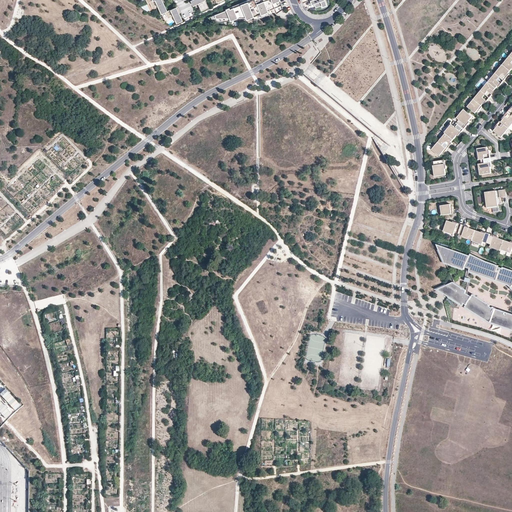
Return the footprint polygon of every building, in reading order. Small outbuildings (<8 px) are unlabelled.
[(165,3),(164,0),(154,0),(150,2),(153,9),(158,6),(164,4),(165,3)] [(204,0),(196,0),(198,3),(201,10),(207,7),(204,0)] [(277,14),(274,8),(281,5),(279,0),(262,0),(263,1),(258,3),(256,0),(251,0),(208,17),(212,22),(230,21),(242,19),(255,20),(269,15),(277,14)] [(167,11),(164,4),(158,6),(162,14),(165,12),(167,11)] [(283,9),(281,5),(274,8),(277,14),(283,9)] [(180,11),(177,6),(167,11),(165,12),(168,18),(172,16),(178,14),(180,13),(180,11)] [(178,14),(172,16),(175,23),(181,20),(178,14)] [(511,70),(511,57),(509,56),(507,59),(508,60),(503,65),(511,71),(511,70)] [(507,78),(506,77),(511,71),(503,65),(499,70),(498,69),(495,73),(505,81),(507,78)] [(501,84),(501,85),(505,81),(495,73),(492,76),(493,77),(489,82),(496,89),(501,84)] [(493,95),(492,94),(496,89),(489,82),(484,88),(483,87),(481,90),(490,98),(493,95)] [(486,101),(487,102),(490,98),(481,90),(478,94),(479,94),(474,100),(482,106),(486,101)] [(479,109),(480,110),(483,107),(482,106),(474,100),(473,99),(471,102),(472,103),(468,107),(476,114),(479,109)] [(468,121),(469,122),(473,117),(464,110),(459,116),(460,116),(458,119),(459,120),(457,123),(464,129),(467,126),(466,125),(465,124),(468,121)] [(511,125),(511,116),(508,113),(505,116),(506,117),(501,122),(509,129),(511,125)] [(506,132),(507,133),(510,130),(509,129),(501,122),(500,122),(498,125),(499,126),(494,131),(502,137),(506,132)] [(460,132),(461,133),(464,129),(457,123),(454,126),(453,125),(451,128),(450,127),(445,133),(446,134),(454,140),(458,135),(457,134),(459,131),(460,132)] [(450,146),(449,145),(454,140),(446,134),(441,139),(440,138),(438,141),(447,149),(450,146)] [(444,152),(445,153),(447,149),(438,141),(435,145),(436,145),(432,150),(440,156),(444,152)] [(490,154),(489,154),(487,147),(478,149),(479,156),(477,156),(478,160),(490,158),(490,154)] [(491,163),(490,158),(478,160),(481,160),(482,164),(480,164),(480,167),(479,167),(480,175),(492,173),(491,167),(489,167),(489,163),(491,163)] [(444,164),(446,164),(445,160),(434,162),(434,166),(435,169),(434,169),(435,177),(446,175),(445,169),(444,169),(443,165),(444,164)] [(499,208),(497,191),(485,193),(487,207),(493,206),(493,209),(499,208)] [(451,210),(450,204),(440,206),(441,211),(440,212),(441,216),(453,214),(452,210),(451,210)] [(459,233),(462,224),(458,223),(457,225),(453,224),(453,223),(447,221),(444,231),(451,234),(452,233),(454,234),(455,232),(459,233)] [(473,240),(476,230),(468,228),(468,229),(465,228),(466,227),(466,226),(462,224),(459,233),(459,234),(463,235),(466,236),(466,237),(473,240)] [(487,243),(490,234),(486,233),(486,235),(481,234),(482,232),(476,230),(473,240),(472,241),(480,244),(480,242),(483,243),(483,242),(487,243)] [(501,250),(504,240),(498,238),(498,239),(494,238),(495,236),(490,234),(487,243),(491,244),(491,246),(494,247),(493,248),(501,251),(501,250)] [(501,250),(508,252),(508,251),(511,252),(511,244),(511,243),(511,242),(504,240),(501,250)] [(511,288),(511,286),(511,269),(503,267),(503,268),(498,267),(499,265),(487,261),(469,253),(469,255),(436,244),(445,263),(508,285),(511,288)] [(511,314),(496,310),(494,309),(473,294),(471,297),(466,293),(466,290),(453,282),(437,289),(445,295),(487,321),(490,322),(511,330),(511,314)]
